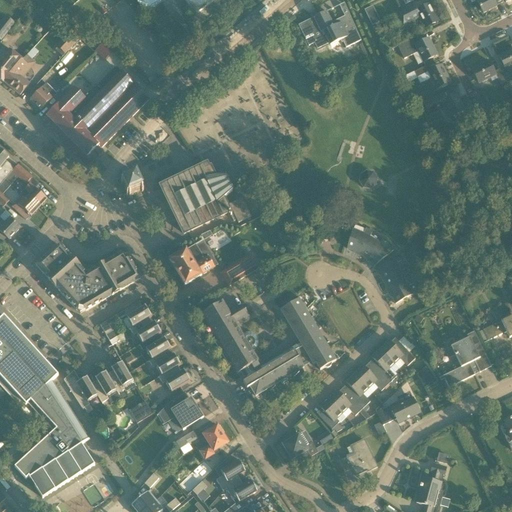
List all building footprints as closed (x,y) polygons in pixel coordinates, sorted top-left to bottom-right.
[(138,0),(145,11),(164,0),(138,0)] [(183,0),(190,8),(192,11),(188,14),(199,27),(218,11),(215,7),(224,0),(183,0)] [(406,5),(408,8),(408,9),(417,4),(415,0),(401,0),(405,6),(406,5)] [(476,0),(477,1),(477,2),(483,14),(496,8),(496,7),(502,4),(500,0),(476,0)] [(34,4),(30,8),(34,12),(39,8),(34,4)] [(314,44),(317,50),(328,44),(329,47),(340,41),(341,44),(343,43),(346,49),(361,41),(354,25),(344,4),(339,6),(344,18),(332,23),(326,12),(298,26),(308,47),(314,44)] [(408,9),(408,8),(396,14),(403,27),(419,19),(424,29),(438,22),(434,15),(433,15),(429,7),(430,6),(430,5),(419,10),(417,4),(408,9)] [(0,40),(0,41),(14,24),(6,18),(0,25),(0,40)] [(181,25),(188,34),(193,31),(186,21),(181,25)] [(55,26),(64,35),(68,31),(58,22),(55,26)] [(56,47),(64,55),(77,40),(69,33),(56,47)] [(417,53),(422,63),(437,56),(428,39),(417,45),(415,39),(398,48),(404,60),(417,53)] [(113,52),(104,43),(94,53),(104,62),(113,52)] [(22,61),(3,82),(20,96),(30,84),(23,78),(36,63),(32,60),(38,53),(34,48),(27,56),(23,60),(22,61)] [(0,79),(3,82),(22,61),(23,60),(9,50),(0,61),(0,79)] [(511,52),(507,55),(506,54),(499,57),(505,71),(506,71),(508,74),(511,75),(511,73),(511,52)] [(478,84),(487,80),(495,76),(500,85),(506,83),(500,70),(494,73),(489,62),(472,71),(478,84)] [(428,73),(436,90),(450,83),(446,76),(445,76),(440,67),(430,72),(427,67),(428,67),(428,66),(414,73),(417,79),(428,73)] [(101,149),(149,100),(121,72),(104,89),(99,85),(85,99),(74,88),(41,122),(87,168),(103,151),(101,149)] [(72,84),(83,95),(91,88),(81,77),(72,84)] [(150,85),(155,91),(166,83),(161,77),(150,85)] [(30,100),(41,111),(56,95),(46,84),(30,100)] [(423,104),(429,117),(445,109),(450,119),(464,112),(461,105),(459,105),(455,96),(456,95),(445,100),(442,94),(423,104)] [(48,142),(41,149),(48,157),(55,151),(48,142)] [(5,180),(14,169),(15,169),(5,161),(9,158),(0,150),(0,185),(0,186),(5,180)] [(15,169),(14,169),(5,180),(11,186),(18,178),(26,185),(32,178),(18,166),(15,169)] [(161,188),(184,235),(231,212),(237,225),(251,218),(242,199),(228,206),(224,199),(233,191),(225,176),(214,178),(210,169),(208,170),(206,166),(161,188)] [(73,175),(78,182),(86,176),(81,169),(73,175)] [(376,185),(377,181),(377,179),(373,173),(366,172),(360,176),(359,183),(362,189),(369,190),(375,186),(376,185)] [(131,197),(130,195),(140,190),(141,192),(143,191),(135,173),(131,175),(130,177),(131,178),(124,181),(123,179),(121,180),(122,182),(121,183),(121,185),(123,184),(127,194),(126,195),(127,197),(128,196),(129,198),(131,197)] [(12,207),(19,214),(26,221),(30,216),(31,217),(47,200),(30,184),(20,195),(21,197),(12,207)] [(0,204),(4,208),(10,201),(0,192),(0,204)] [(0,221),(0,231),(2,233),(9,240),(20,229),(9,218),(5,222),(2,220),(0,221)] [(352,252),(356,254),(369,231),(366,229),(363,234),(361,232),(358,231),(355,230),(352,229),(346,249),(350,250),(353,252),(352,252)] [(366,259),(366,260),(380,244),(379,243),(377,241),(375,240),(372,238),(370,237),(372,232),(369,231),(356,254),(360,257),(361,256),(366,259)] [(186,250),(169,260),(185,286),(214,268),(207,256),(210,254),(203,241),(195,245),(187,250),(186,250)] [(380,244),(366,260),(371,264),(370,264),(373,268),(394,251),(391,248),(387,251),(385,249),(383,247),(381,245),(380,244)] [(48,279),(48,280),(55,288),(56,288),(60,293),(63,297),(65,299),(76,311),(78,309),(83,309),(85,312),(99,304),(99,303),(101,302),(102,303),(106,300),(105,300),(111,296),(112,297),(137,282),(137,281),(140,279),(135,270),(129,259),(125,262),(121,255),(105,264),(105,263),(96,269),(86,275),(79,267),(62,248),(62,249),(59,251),(57,248),(39,264),(37,266),(36,267),(43,275),(43,274),(48,279)] [(252,255),(221,274),(229,287),(260,268),(252,255)] [(379,275),(383,282),(401,272),(397,264),(401,262),(399,258),(375,271),(378,276),(379,275)] [(385,289),(388,294),(412,281),(410,278),(405,280),(401,272),(383,282),(386,289),(385,289)] [(412,281),(388,294),(390,298),(391,298),(395,305),(414,295),(409,286),(414,284),(412,281)] [(253,366),(253,365),(255,364),(249,355),(251,354),(252,353),(254,353),(255,352),(256,351),(256,350),(257,349),(258,348),(258,347),(259,345),(259,344),(259,343),(259,342),(258,340),(258,339),(257,338),(256,337),(256,336),(255,335),(253,334),(252,334),(251,333),(250,333),(249,333),(247,333),(246,333),(245,334),(243,334),(242,335),(241,336),(240,337),(239,337),(232,326),(242,319),(244,322),(251,318),(243,306),(226,316),(219,305),(202,315),(218,343),(215,344),(228,366),(231,364),(238,375),(241,373),(243,377),(247,378),(248,380),(243,383),(249,393),(252,391),(255,397),(267,390),(270,392),(275,386),(275,385),(279,383),(282,385),(287,379),(287,378),(291,375),(294,378),(299,372),(299,371),(304,368),(303,367),(311,362),(313,366),(316,364),(320,371),(324,368),(324,369),(324,368),(327,369),(329,369),(331,367),(331,364),(339,360),(332,353),(332,354),(331,354),(326,345),(328,343),(329,343),(321,335),(320,336),(317,331),(320,329),(320,330),(321,329),(314,323),(313,324),(310,319),(313,317),(313,318),(314,317),(307,311),(306,312),(303,307),(306,306),(306,305),(300,299),(299,299),(294,302),(292,302),(289,302),(288,304),(287,307),(280,311),(301,345),(281,357),(257,371),(254,365),(253,366)] [(125,316),(132,328),(148,319),(149,319),(151,317),(145,307),(142,308),(139,303),(140,303),(139,302),(100,326),(106,336),(113,332),(109,326),(125,316)] [(414,321),(420,325),(423,320),(417,316),(414,321)] [(511,316),(483,331),(484,333),(488,342),(506,333),(509,339),(511,337),(511,316)] [(58,376),(49,366),(51,365),(48,361),(46,363),(4,317),(0,320),(0,386),(21,410),(27,404),(53,433),(14,468),(25,480),(28,477),(42,499),(94,466),(81,445),(89,440),(52,381),(58,376)] [(136,335),(142,344),(158,335),(161,333),(155,323),(152,324),(149,319),(148,319),(132,328),(128,330),(129,331),(130,330),(133,336),(136,335)] [(439,379),(441,381),(444,380),(448,389),(474,376),(473,372),(478,370),(480,373),(491,368),(474,333),(467,336),(468,339),(445,351),(449,359),(455,356),(461,367),(439,379)] [(146,351),(151,360),(152,361),(168,351),(171,350),(164,339),(162,340),(158,335),(142,344),(138,346),(138,347),(140,346),(143,352),(146,351)] [(109,342),(112,346),(119,342),(117,338),(109,342)] [(380,349),(379,350),(395,365),(400,360),(407,368),(415,360),(397,341),(392,346),(389,342),(386,345),(383,347),(380,349)] [(375,362),(371,367),(389,385),(391,383),(396,378),(389,371),(395,365),(379,350),(378,350),(376,353),(374,356),(375,356),(372,359),(375,362)] [(155,367),(161,376),(161,377),(177,367),(178,367),(180,366),(174,355),(171,357),(168,351),(152,361),(151,360),(148,362),(148,363),(149,362),(153,368),(155,367)] [(123,356),(127,364),(133,360),(129,353),(123,356)] [(113,372),(107,375),(107,376),(117,392),(116,392),(119,396),(119,395),(118,394),(124,391),(123,388),(133,382),(122,363),(111,369),(113,372)] [(161,377),(161,376),(157,379),(158,379),(159,378),(162,384),(165,383),(171,393),(190,382),(186,375),(184,371),(181,373),(178,367),(177,367),(161,377)] [(354,374),(353,374),(368,390),(374,385),(381,392),(383,391),(389,385),(371,367),(366,371),(363,367),(360,370),(357,371),(354,374)] [(425,367),(416,375),(423,387),(434,381),(425,367)] [(96,382),(91,385),(98,397),(102,405),(103,405),(102,404),(108,400),(107,398),(116,392),(117,392),(107,376),(107,375),(106,373),(95,379),(96,382)] [(349,387),(345,391),(362,410),(370,403),(363,396),(368,390),(353,374),(352,375),(350,378),(348,380),(349,381),(346,384),(349,387)] [(91,385),(87,378),(76,384),(78,387),(72,391),(71,390),(83,411),(84,411),(83,409),(89,406),(88,403),(98,397),(91,385)] [(389,385),(383,391),(386,394),(392,389),(391,388),(389,385)] [(328,398),(327,399),(343,415),(348,410),(355,417),(359,413),(362,410),(345,391),(340,396),(337,392),(334,395),(334,394),(331,396),(328,398)] [(171,403),(158,415),(158,416),(164,425),(175,419),(177,422),(183,431),(200,421),(203,419),(202,417),(194,405),(191,407),(189,403),(191,402),(185,394),(183,395),(171,403)] [(381,405),(375,411),(383,427),(389,423),(396,420),(398,425),(420,414),(412,398),(400,404),(399,402),(383,410),(381,405)] [(343,415),(327,399),(324,402),(322,405),(319,408),(323,412),(318,416),(332,430),(332,434),(334,431),(337,434),(343,430),(338,425),(339,423),(337,420),(343,415)] [(132,416),(137,425),(153,415),(148,406),(132,416)] [(370,418),(362,410),(359,413),(366,420),(370,418)] [(511,419),(504,423),(505,424),(499,427),(508,445),(511,442),(511,419)] [(374,427),(378,436),(385,432),(381,423),(374,427)] [(225,445),(226,443),(221,435),(222,434),(217,427),(202,436),(209,446),(199,452),(205,461),(220,452),(219,449),(225,445)] [(175,443),(180,450),(197,439),(193,432),(175,443)] [(323,435),(328,443),(333,440),(328,432),(323,435)] [(305,447),(298,436),(282,446),(292,461),(297,458),(300,464),(318,454),(315,449),(312,443),(305,447)] [(105,443),(109,450),(116,446),(112,439),(105,443)] [(350,448),(354,455),(339,462),(344,473),(352,469),(355,476),(370,469),(371,471),(377,468),(364,441),(350,448)] [(120,459),(136,475),(149,463),(134,446),(120,459)] [(223,477),(215,481),(223,493),(226,491),(240,482),(237,477),(245,473),(238,462),(220,472),(223,477)] [(416,504),(424,506),(421,511),(430,511),(432,509),(433,509),(437,492),(440,493),(440,492),(442,493),(444,492),(445,487),(444,485),(442,485),(442,484),(441,484),(443,477),(444,477),(446,469),(433,466),(431,473),(432,473),(430,481),(423,479),(416,504)] [(152,477),(143,486),(148,491),(157,481),(152,477)] [(240,482),(226,491),(233,501),(236,499),(238,504),(245,500),(257,492),(250,482),(243,486),(240,482)] [(200,484),(192,492),(197,497),(203,491),(205,489),(207,488),(202,483),(200,484)] [(487,489),(481,493),(485,501),(495,496),(492,492),(489,493),(487,489)] [(53,511),(94,511),(83,492),(51,508),(53,511)] [(147,494),(131,506),(136,511),(143,511),(154,503),(147,494)] [(163,510),(165,511),(171,511),(178,507),(173,501),(163,510)] [(162,511),(154,503),(143,511),(162,511)]
